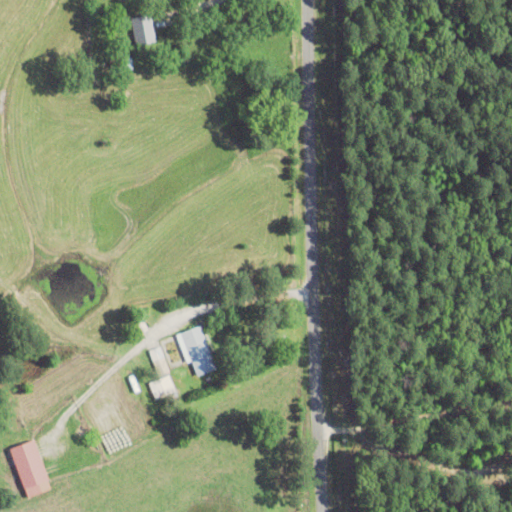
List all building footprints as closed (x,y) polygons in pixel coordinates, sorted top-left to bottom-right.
[(131,17),(136,44),(156,40),(152,13),(131,17)] [(193,376),(216,369),(203,326),(181,332),(193,376)] [(158,372),(168,370),(166,361),(164,362),(161,347),(153,349),(158,372)] [(150,382),(157,399),(176,391),(170,375),(150,382)] [(25,498),(50,488),(32,439),(7,448),(25,498)]
